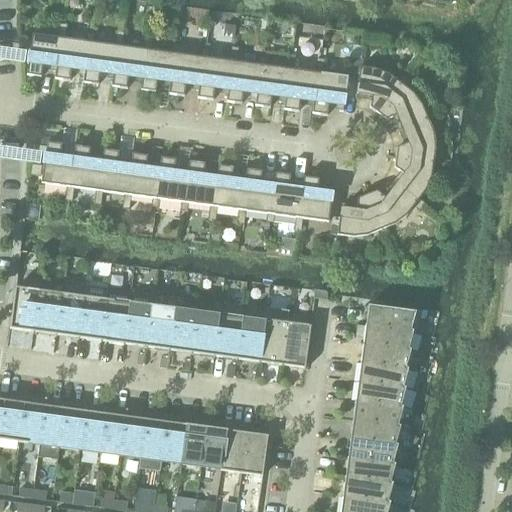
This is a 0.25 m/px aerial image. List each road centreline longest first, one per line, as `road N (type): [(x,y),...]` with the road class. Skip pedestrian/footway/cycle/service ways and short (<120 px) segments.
road 1 (residential): [(357,152),(0,106)]
road 2 (residential): [(0,363),(315,407)]
road 3 (residential): [(484,511),(504,349)]
